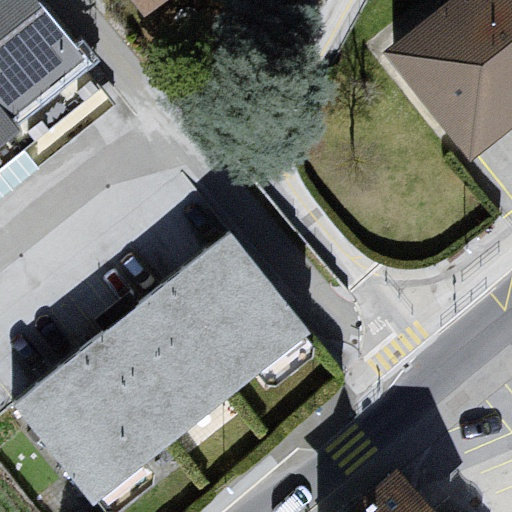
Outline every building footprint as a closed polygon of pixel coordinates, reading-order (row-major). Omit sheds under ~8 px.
[(34,0),(0,0),(0,160),(100,82),(34,0)] [(126,0),(138,15),(157,0),(126,0)] [(511,0),(440,0),(374,51),(459,156),(511,112),(511,0)] [(227,224),(6,402),(86,499),(307,321),(227,224)] [(347,511),(435,511),(395,468),(347,511)]
